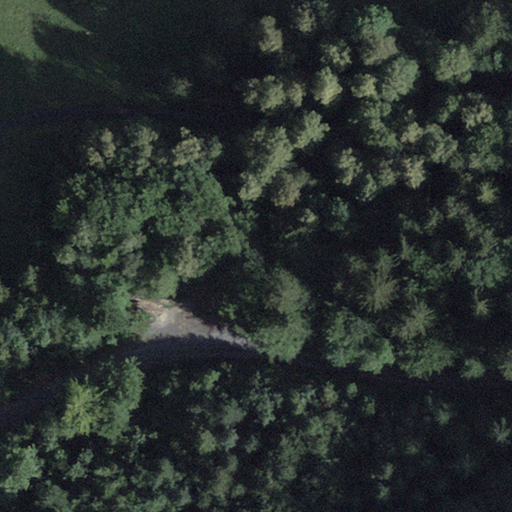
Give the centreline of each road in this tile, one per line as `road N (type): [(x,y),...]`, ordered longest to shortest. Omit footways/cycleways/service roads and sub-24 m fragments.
road 1 (track): [(0,423),(121,361),(230,347),(511,390)]
road 2 (track): [(0,128),(29,114),(242,117),(511,87)]
